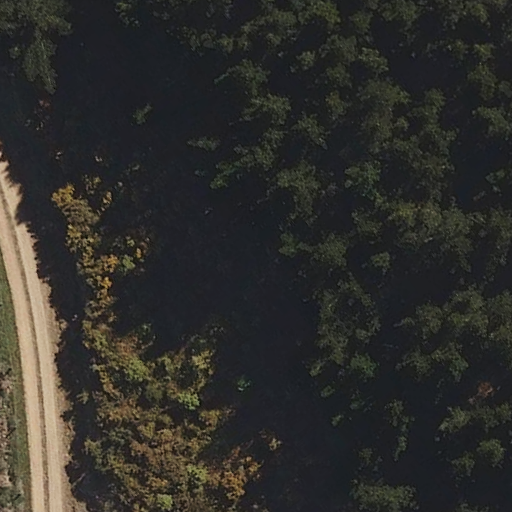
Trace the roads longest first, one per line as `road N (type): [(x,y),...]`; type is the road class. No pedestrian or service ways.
road 1 (track): [(65,511),(70,320),(0,155)]
road 2 (track): [(70,320),(203,511)]
